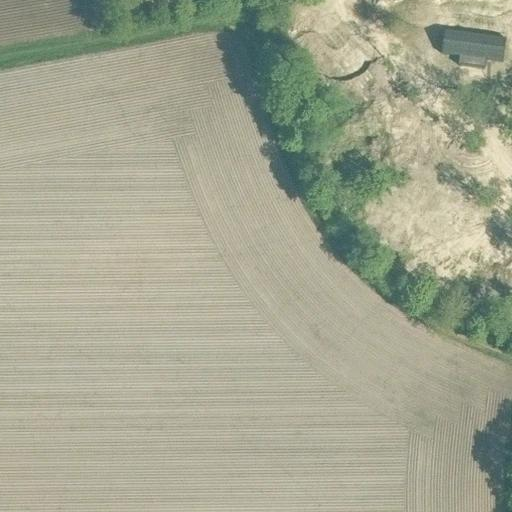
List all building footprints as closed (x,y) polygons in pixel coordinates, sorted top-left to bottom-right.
[(467,0),(449,0),(445,17),(499,31),(505,10),(467,0)] [(399,2),(399,12),(417,12),(417,2),(399,2)] [(493,39),(493,48),(511,48),(511,39),(493,39)] [(444,47),(434,66),(483,93),(494,73),(444,47)] [(458,102),(458,111),(476,111),(476,102),(458,102)]
